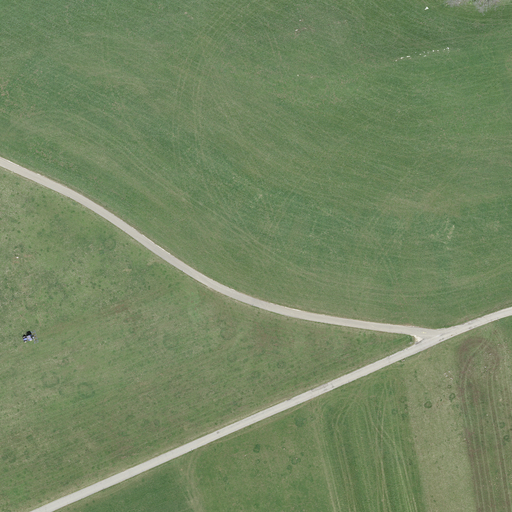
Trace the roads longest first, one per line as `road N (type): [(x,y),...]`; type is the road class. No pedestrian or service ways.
road 1 (unclassified): [(38,511),(511,310)]
road 2 (track): [(0,163),(125,225),(243,302),(442,337)]
